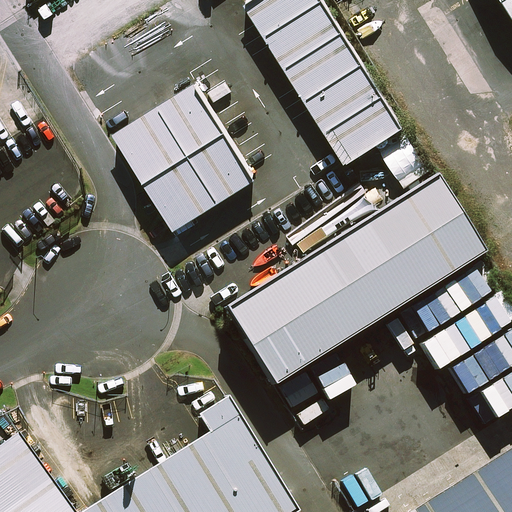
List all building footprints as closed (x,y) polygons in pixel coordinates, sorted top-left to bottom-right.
[(395,115),(323,0),(243,0),(338,151),(395,115)] [(511,0),(502,0),(511,15),(511,0)] [(246,170),(187,76),(112,123),(171,217),(246,170)] [(429,175),(214,308),(261,384),(476,251),(429,175)] [(269,511),(282,504),(223,415),(75,508),(20,425),(0,438),(0,511),(269,511)] [(511,511),(511,438),(400,507),(403,511),(511,511)]
